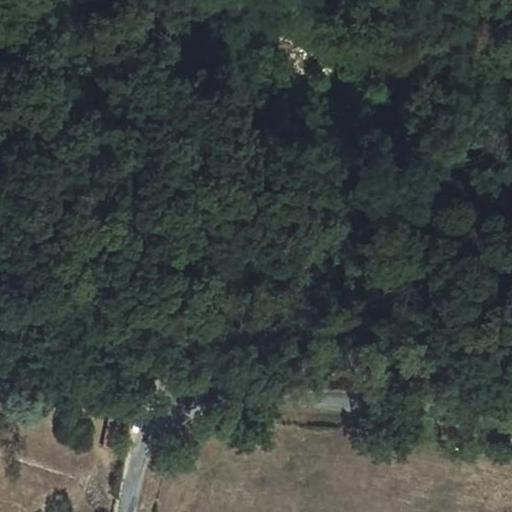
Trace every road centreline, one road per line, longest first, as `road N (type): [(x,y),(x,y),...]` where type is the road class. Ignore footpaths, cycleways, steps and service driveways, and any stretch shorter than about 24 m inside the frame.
road 1 (residential): [(511,434),(397,408),(249,391)]
road 2 (residential): [(249,391),(63,367),(0,323)]
road 3 (unclassified): [(126,511),(133,472),(155,428),(201,400),(249,391)]
